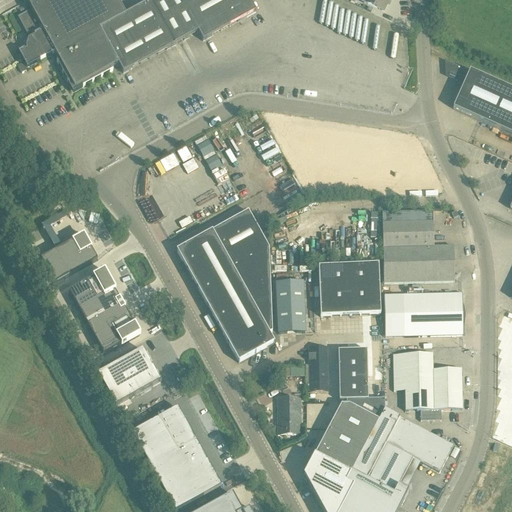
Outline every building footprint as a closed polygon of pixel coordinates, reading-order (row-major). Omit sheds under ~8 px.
[(24,0),(29,7),(26,9),(28,14),(18,19),(29,39),(28,40),(25,48),(26,50),(20,54),(27,67),(54,53),(59,63),(58,64),(57,62),(56,62),(68,84),(69,84),(68,82),(69,81),(74,89),(86,83),(87,85),(82,87),(82,88),(113,71),(112,71),(111,72),(110,70),(118,65),(123,74),(198,33),(203,42),(256,13),(248,0),(154,0),(125,16),(116,0),(24,0)] [(356,0),(364,3),(384,12),(389,0),(356,0)] [(511,91),(445,62),(446,76),(465,85),(453,110),(511,136),(511,91)] [(286,127),(318,185),(393,181),(393,184),(428,182),(412,146),(392,143),(391,144),(286,127)] [(56,218),(65,213),(61,205),(52,211),(51,211),(56,218)] [(268,250),(247,213),(176,253),(238,364),(273,344),(268,335),(271,333),(268,250)] [(382,226),(383,252),(434,250),(434,249),(433,224),(382,226)] [(83,236),(41,261),(54,285),(97,261),(83,236)] [(383,252),(383,262),(384,286),(454,284),(453,249),(434,249),(434,250),(383,252)] [(348,267),(350,317),(380,316),(378,266),(348,267)] [(320,318),(330,318),(350,317),(348,267),(318,268),(320,318)] [(93,279),(68,293),(104,356),(128,343),(140,336),(135,326),(134,327),(124,310),(125,309),(125,308),(123,309),(119,301),(120,300),(120,299),(119,300),(114,292),(115,292),(105,272),(92,279),(93,279)] [(278,335),(305,334),(302,283),(276,284),(278,335)] [(462,337),(462,296),(402,297),(403,338),(462,337)] [(101,374),(97,376),(115,408),(119,406),(123,403),(125,402),(160,383),(142,351),(107,370),(105,371),(101,374)] [(366,352),(358,352),(338,353),(339,402),(367,401),(366,352)] [(432,356),(403,357),(404,393),(432,392),(432,372),(432,356)] [(290,377),(290,367),(283,367),(283,368),(277,369),(278,386),(283,386),(283,378),(290,377)] [(183,374),(179,368),(173,371),(176,378),(183,374)] [(460,371),(432,372),(432,392),(432,393),(458,392),(458,391),(461,391),(460,371)] [(461,412),(461,391),(458,391),(458,392),(432,393),(433,412),(440,412),(461,412)] [(440,422),(440,412),(433,412),(432,393),(432,392),(404,393),(404,413),(420,413),(420,423),(440,422)] [(277,401),(277,438),(300,437),(300,401),(277,401)] [(384,411),(383,401),(373,401),(373,411),(375,412),(384,411)] [(348,407),(341,407),(314,458),(315,459),(306,475),(305,474),(303,478),(321,511),(340,511),(353,488),(346,484),(350,476),(378,423),(348,407)] [(134,432),(131,434),(174,511),(177,511),(178,511),(221,488),(193,436),(192,436),(177,409),(161,418),(134,432)] [(353,488),(340,511),(398,511),(408,493),(398,488),(412,461),(438,475),(453,448),(384,412),(378,423),(350,476),(346,484),(353,488)] [(241,511),(232,495),(202,511),(250,511),(249,509),(243,511),(241,511)]
